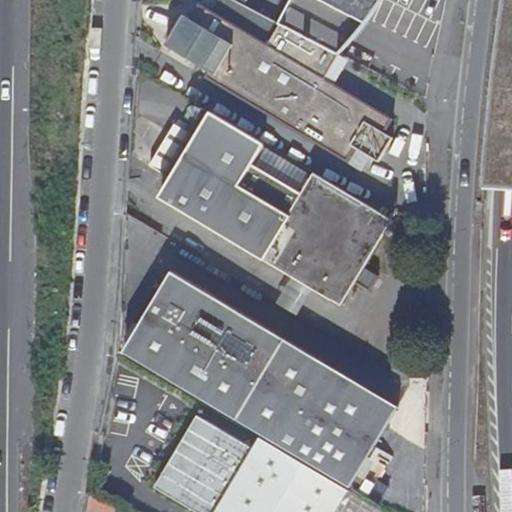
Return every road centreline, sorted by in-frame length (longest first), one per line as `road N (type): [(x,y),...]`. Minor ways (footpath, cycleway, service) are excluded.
road 1 (unclassified): [(65,511),(95,294),(115,0)]
road 2 (secondary): [(486,0),(469,156),(456,511)]
road 3 (motorway): [(511,290),(511,431)]
